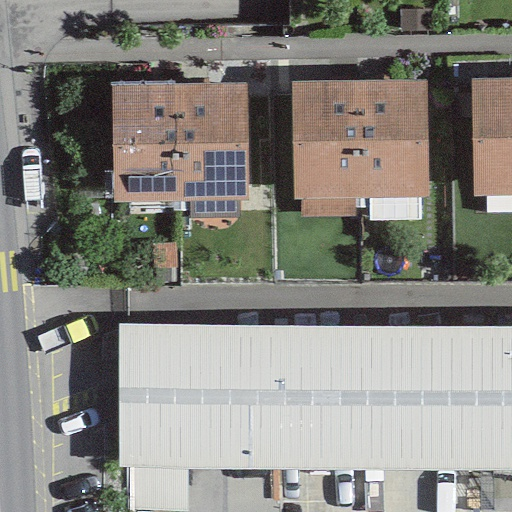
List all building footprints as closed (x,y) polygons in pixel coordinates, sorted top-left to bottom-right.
[(511,195),(511,78),(468,79),(470,196),(511,195)] [(360,199),(358,82),(291,84),(292,200),(360,199)] [(358,82),(360,199),(428,198),(426,82),(358,82)] [(177,85),(179,202),(187,202),(187,220),(238,219),(238,201),(246,201),(245,84),(177,85)] [(179,202),(177,85),(109,86),(111,203),(179,202)] [(511,327),(119,326),(118,468),(129,469),(186,469),(511,469),(511,327)] [(186,469),(129,469),(128,511),(185,511),(186,469)]
